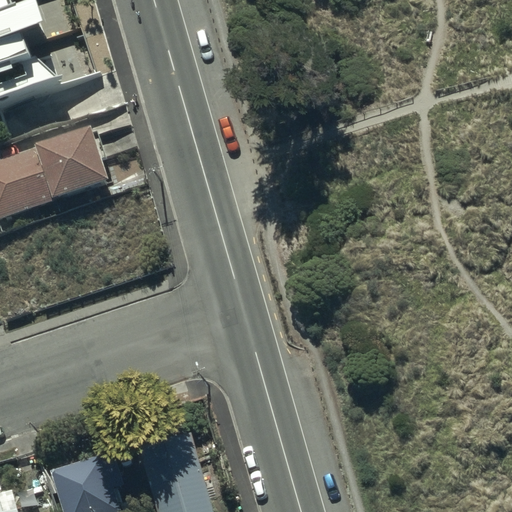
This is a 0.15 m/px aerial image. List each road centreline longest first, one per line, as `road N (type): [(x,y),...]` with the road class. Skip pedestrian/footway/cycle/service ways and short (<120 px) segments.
road 1 (tertiary): [(155,0),(243,306)]
road 2 (residential): [(243,306),(0,388)]
road 3 (tertiary): [(243,306),(302,511)]
